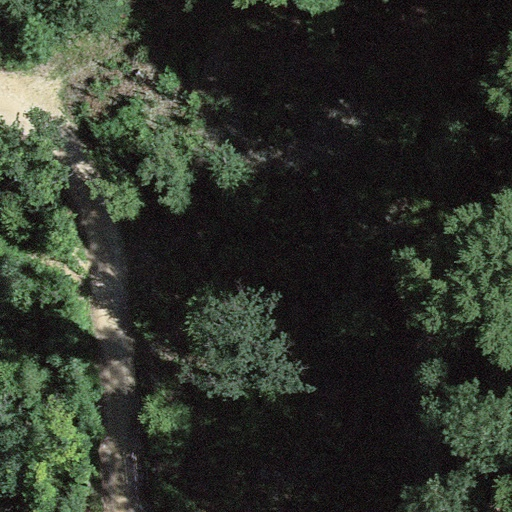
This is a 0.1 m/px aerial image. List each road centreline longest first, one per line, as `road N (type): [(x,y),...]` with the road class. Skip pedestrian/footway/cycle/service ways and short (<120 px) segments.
road 1 (track): [(133,511),(119,342),(92,200),(61,143),(22,103),(0,94)]
road 2 (track): [(22,103),(286,0)]
